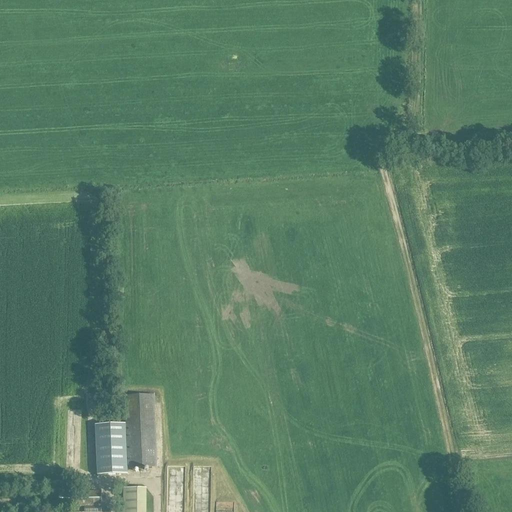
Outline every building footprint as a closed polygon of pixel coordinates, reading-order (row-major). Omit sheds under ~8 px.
[(126,424),(128,469),(157,468),(154,396),(126,396),(126,424)] [(69,410),(69,419),(78,420),(78,410),(69,410)] [(128,469),(126,424),(95,426),(97,476),(128,474),(128,469)] [(145,511),(146,508),(144,508),(144,489),(123,489),(123,511),(145,511)] [(59,492),(59,507),(101,506),(101,492),(59,492)] [(0,494),(0,503),(17,503),(16,494),(0,494)] [(232,509),(232,500),(220,500),(220,509),(232,509)]
